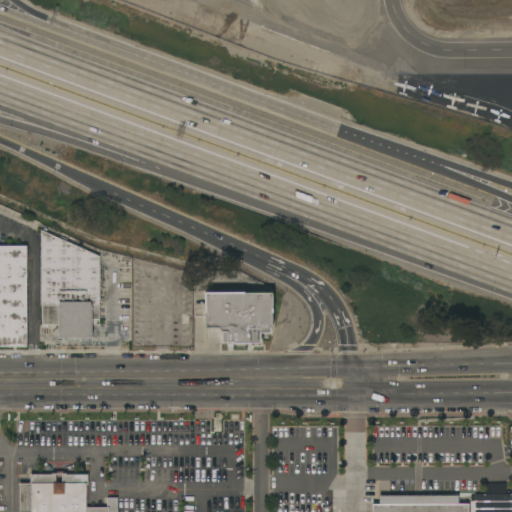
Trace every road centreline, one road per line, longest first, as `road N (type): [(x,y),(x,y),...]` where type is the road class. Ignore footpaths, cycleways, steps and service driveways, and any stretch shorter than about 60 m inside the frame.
road 1 (motorway): [(511,234),(0,44)]
road 2 (motorway): [(442,171),(46,26)]
road 3 (secondary): [(0,397),(355,396)]
road 4 (motorway): [(169,148),(465,257)]
road 5 (secondary): [(288,368),(0,372)]
road 6 (motorway): [(114,191),(270,257)]
road 7 (secondary): [(511,363),(351,368)]
road 8 (secondary): [(355,396),(511,395)]
road 9 (motorway): [(0,86),(146,140)]
road 10 (motorway): [(0,120),(146,140)]
road 11 (motorway): [(291,267),(336,300),(351,368)]
road 12 (motorway): [(0,140),(114,191)]
